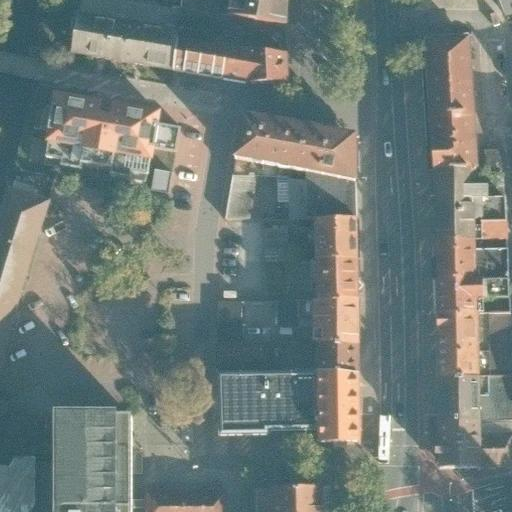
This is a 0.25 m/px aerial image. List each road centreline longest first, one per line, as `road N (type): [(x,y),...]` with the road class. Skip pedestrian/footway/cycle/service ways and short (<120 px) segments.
road 1 (residential): [(227,102),(206,245),(206,449),(234,460),(396,467)]
road 2 (tertiary): [(392,114),(396,467)]
road 3 (residential): [(227,102),(0,62)]
road 4 (residential): [(507,129),(488,17),(388,20)]
